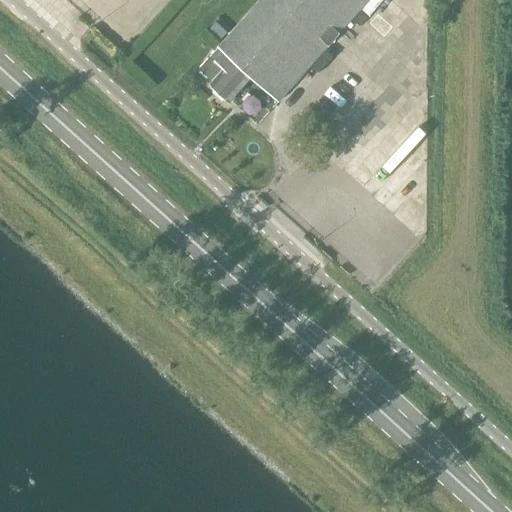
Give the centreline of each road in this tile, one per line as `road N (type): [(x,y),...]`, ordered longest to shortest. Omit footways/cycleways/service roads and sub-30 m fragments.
road 1 (unclassified): [(511,449),(14,0)]
road 2 (primary): [(488,511),(0,69)]
road 3 (track): [(0,167),(379,511)]
